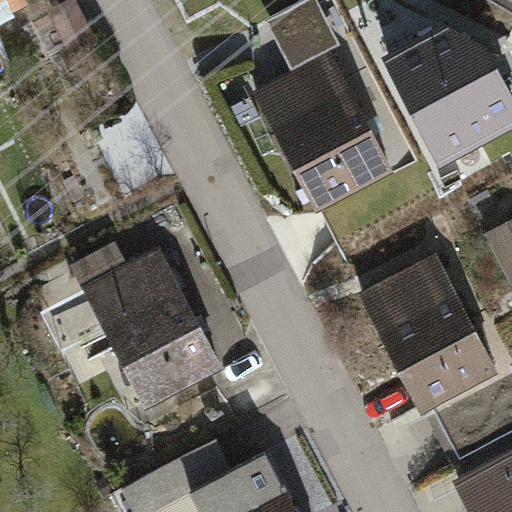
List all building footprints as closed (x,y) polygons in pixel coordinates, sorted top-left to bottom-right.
[(56,10),(80,59),(98,51),(74,2),(56,10)] [(449,30),(391,59),(442,158),(511,122),(511,105),(498,79),(509,74),(501,57),(449,30)] [(334,56),(262,92),(318,204),(390,168),(334,56)] [(511,221),(495,230),(511,262),(511,221)] [(127,242),(84,266),(157,398),(231,358),(163,237),(133,254),(127,242)] [(439,249),(366,289),(435,412),(507,372),(439,249)] [(299,511),(268,453),(203,487),(216,511),(299,511)] [(511,511),(511,472),(465,498),(472,511),(511,511)]
